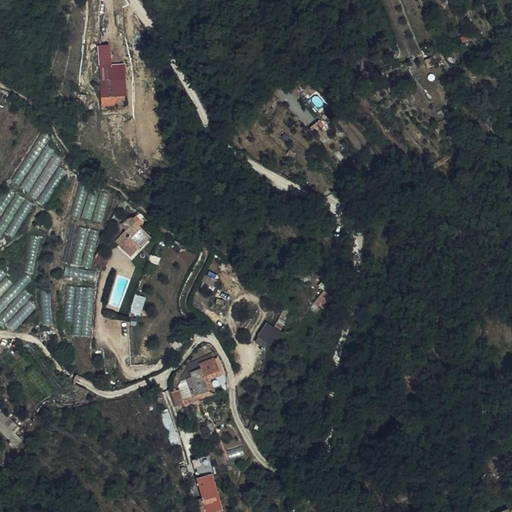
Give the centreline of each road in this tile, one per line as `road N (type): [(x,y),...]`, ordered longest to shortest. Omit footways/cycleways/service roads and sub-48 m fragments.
road 1 (track): [(132,0),(213,132),(242,158),(335,207),(353,227),(358,300),(335,377),(327,483)]
road 2 (track): [(0,332),(32,339),(73,378),(115,394),(159,377),(208,335)]
